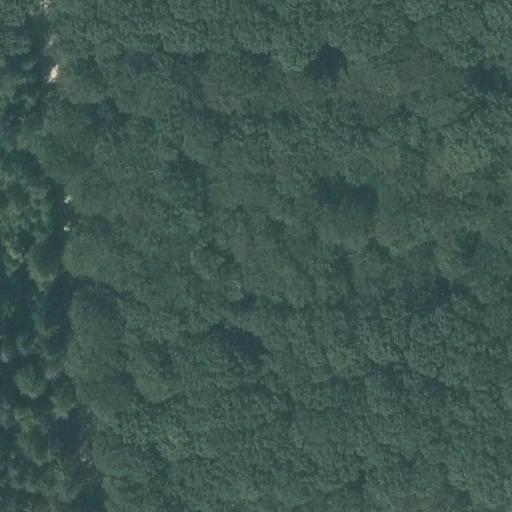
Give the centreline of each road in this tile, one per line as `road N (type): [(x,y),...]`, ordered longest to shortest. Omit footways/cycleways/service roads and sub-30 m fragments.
road 1 (track): [(99,511),(40,0)]
road 2 (track): [(0,27),(511,33)]
